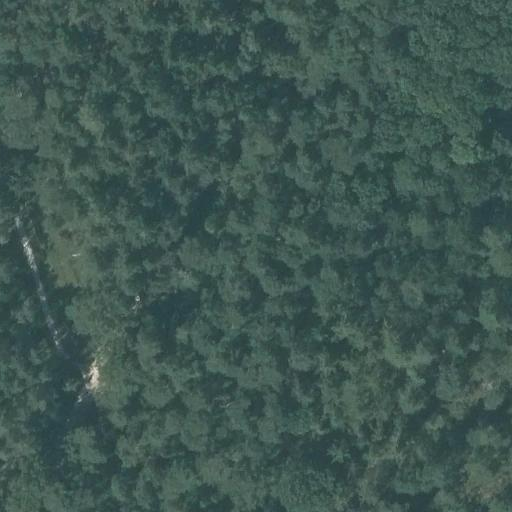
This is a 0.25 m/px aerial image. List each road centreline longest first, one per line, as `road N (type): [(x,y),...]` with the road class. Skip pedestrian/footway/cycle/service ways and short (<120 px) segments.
road 1 (unknown): [(38,511),(312,0)]
road 2 (unknown): [(0,136),(64,323),(114,369)]
road 3 (track): [(34,237),(68,140),(111,90),(119,0)]
